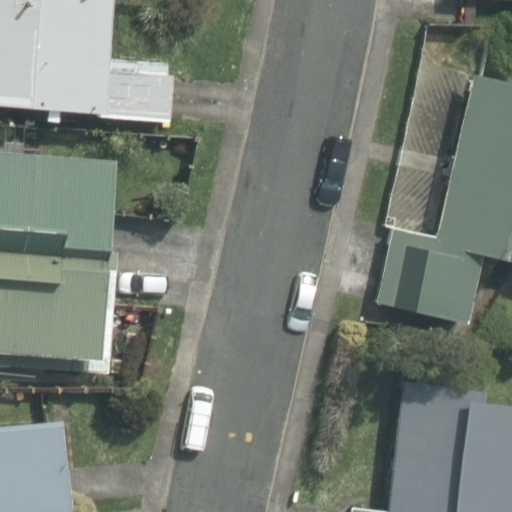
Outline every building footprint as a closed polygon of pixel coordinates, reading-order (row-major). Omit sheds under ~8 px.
[(0,0),(0,109),(180,126),(186,60),(125,54),(129,0),(0,0)] [(394,232),(380,313),(482,331),(495,255),(511,258),(511,82),(474,76),(446,241),(394,232)] [(135,164),(0,149),(0,357),(112,370),(135,164)] [(352,505),(351,511),(511,511),(511,396),(410,384),(395,510),(352,505)] [(0,511),(81,511),(72,421),(0,428),(0,511)]
